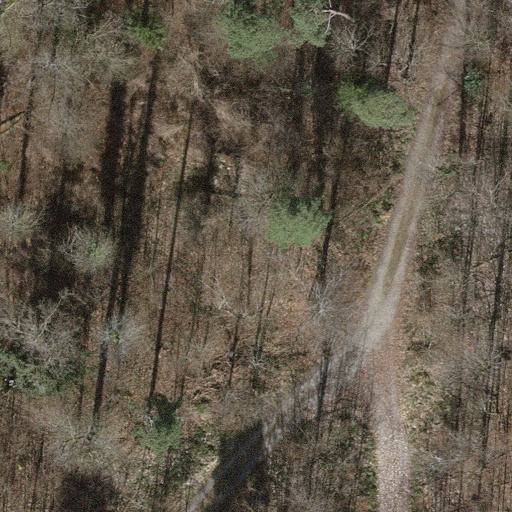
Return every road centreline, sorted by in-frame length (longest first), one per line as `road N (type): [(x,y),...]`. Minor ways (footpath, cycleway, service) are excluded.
road 1 (track): [(469,0),(401,264),(392,381),(395,511)]
road 2 (track): [(362,347),(188,261),(165,220),(174,160)]
road 3 (track): [(394,316),(200,511)]
